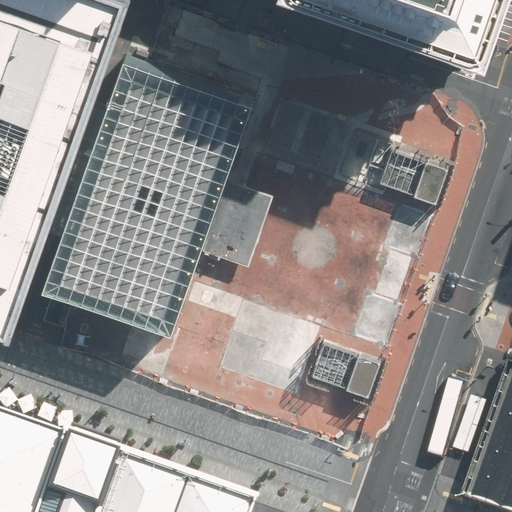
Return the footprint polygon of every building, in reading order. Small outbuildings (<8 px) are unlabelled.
[(0,0),(0,329),(14,334),(24,306),(33,279),(39,264),(48,235),(60,200),(73,163),(99,86),(107,63),(112,47),(121,22),(126,7),(128,0),(0,0)] [(348,0),(482,45),(497,0),(348,0)] [(52,268),(167,307),(193,233),(202,208),(212,177),(236,107),(122,68),(107,63),(99,86),(73,163),(60,200),(48,235),(39,264),(52,268)] [(451,161),(357,128),(342,170),(437,202),(451,161)] [(202,208),(193,233),(223,244),(243,187),(212,177),(202,208)] [(382,360),(325,340),(313,374),(370,393),(382,360)] [(511,375),(472,492),(511,505),(511,375)] [(322,511),(311,501),(0,390),(0,422),(58,442),(252,508),(263,511),(322,511)] [(0,511),(34,511),(58,442),(0,422),(0,511)] [(250,511),(252,508),(58,442),(34,511),(250,511)]
